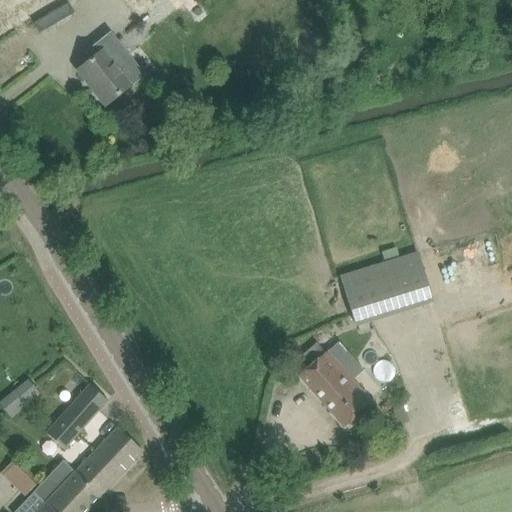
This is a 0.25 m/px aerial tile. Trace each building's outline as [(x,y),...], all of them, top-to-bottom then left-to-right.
[(69,3),(34,23),(40,33),(74,13),(69,3)] [(93,59),(78,71),(86,80),(106,105),(121,93),(130,86),(143,76),(110,35),(88,53),(93,59)] [(418,252),(342,275),(356,326),(433,303),(418,252)] [(327,352),(300,376),(344,427),(372,403),(327,352)] [(29,381),(12,395),(22,407),(38,393),(29,381)] [(90,385),(46,434),(63,449),(64,450),(95,416),(108,401),(90,385)] [(388,422),(369,430),(374,443),(393,434),(388,422)] [(76,472),(45,504),(53,511),(85,511),(111,486),(134,461),(143,451),(140,449),(118,428),(104,442),(86,462),(76,472)] [(16,460),(5,471),(26,493),(37,482),(16,460)] [(33,493),(14,511),(53,511),(45,504),(33,493)]
